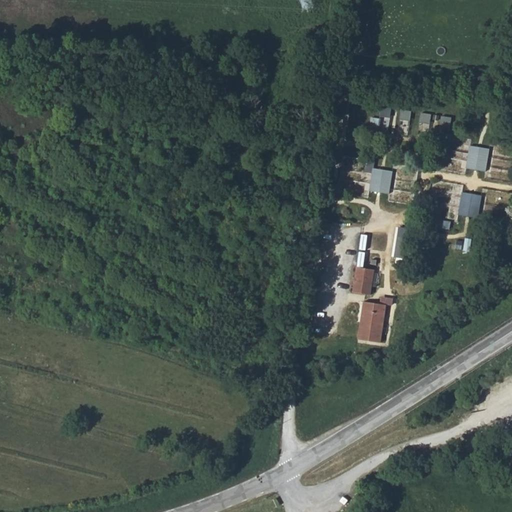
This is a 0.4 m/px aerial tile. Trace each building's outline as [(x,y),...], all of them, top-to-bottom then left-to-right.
[(392,110),(382,108),(381,116),(391,117),(392,110)] [(412,112),(402,111),(401,118),(411,120),(412,112)] [(440,126),(441,114),(432,113),(431,125),(440,126)] [(422,115),(420,122),(430,124),(432,116),(422,115)] [(381,119),(372,118),(369,133),(378,135),(381,119)] [(442,118),(441,125),(451,127),(452,119),(442,118)] [(490,150),(471,146),(467,169),(486,172),(490,150)] [(393,172),(374,169),(370,191),(389,194),(393,172)] [(480,194),(466,191),(461,215),(476,218),(480,194)] [(400,254),(405,256),(412,226),(408,225),(400,254)] [(467,234),(464,248),(470,249),(473,236),(467,234)] [(371,294),(375,269),(357,266),(353,292),(371,294)] [(359,339),(381,342),(387,305),(365,301),(359,339)]
